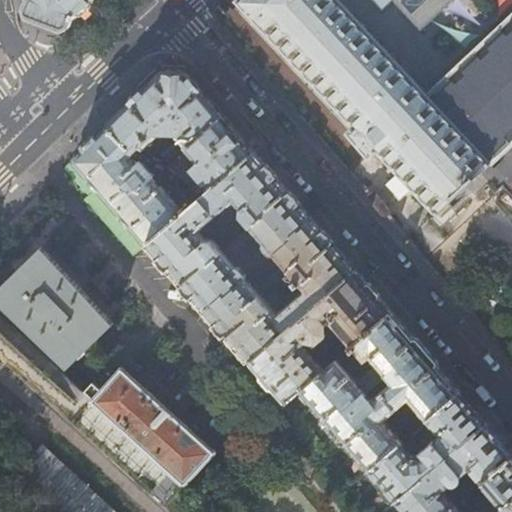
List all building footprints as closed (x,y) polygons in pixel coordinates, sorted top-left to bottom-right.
[(26,0),(28,11),(65,25),(88,3),(91,0),(26,0)] [(511,17),(428,95),(341,0),(240,0),(356,125),(350,131),(369,154),(377,148),(436,211),(511,140),(511,17)] [(378,0),(379,1),(380,0),(394,0),(420,29),(453,0),(378,0)] [(156,73),(152,72),(139,86),(143,90),(152,82),(158,75),(156,73)] [(208,128),(222,115),(195,84),(186,74),(161,73),(158,75),(152,82),(143,90),(108,125),(136,149),(144,142),(146,144),(161,130),(178,130),(191,145),(208,129),(208,128)] [(235,130),(222,115),(208,128),(208,129),(191,145),(189,147),(195,154),(189,159),(213,187),(253,152),(235,130)] [(163,183),(161,185),(152,175),(153,170),(145,160),(141,160),(139,162),(133,155),(133,153),(136,149),(108,125),(96,137),(74,158),(74,160),(100,189),(146,243),(148,241),(185,210),(163,183)] [(185,150),(181,144),(167,155),(172,161),(185,150)] [(185,210),(148,241),(206,311),(248,361),(355,270),(322,231),(272,173),(253,152),(213,187),(185,210)] [(139,249),(146,243),(100,189),(93,196),(139,249)] [(0,303),(66,368),(112,324),(41,246),(31,256),(0,286),(0,303)] [(370,287),(355,270),(248,361),(285,404),(301,390),(325,369),(304,343),(304,341),(308,338),(317,341),(327,332),(327,323),(332,319),(353,345),(391,312),(370,287)] [(418,344),(391,312),(353,345),(366,360),(371,355),(387,374),(367,393),(354,377),(358,373),(352,365),(347,368),(338,358),(325,369),(301,390),(370,471),(402,442),(384,420),(410,398),(428,419),(460,392),(418,344)] [(185,487),(216,453),(122,368),(111,380),(102,372),(82,392),(185,487)] [(413,456),(402,442),(370,471),(396,502),(487,423),(471,405),(460,392),(428,419),(441,434),(438,440),(436,439),(418,455),(413,456)] [(511,452),(499,438),(487,423),(396,502),(405,511),(447,511),(456,505),(444,489),(452,483),(455,483),(459,481),(461,475),(469,468),(482,483),(511,456),(511,452)] [(68,511),(115,511),(44,445),(36,453),(40,458),(26,473),(68,511)] [(461,511),(456,505),(447,511),(511,511),(511,456),(482,483),(499,505),(494,510),(491,507),(488,509),(485,507),(480,511),(461,511)] [(269,504),(286,490),(277,478),(259,492),(269,504)] [(476,489),(468,480),(457,490),(464,498),(476,489)] [(480,495),(476,489),(464,498),(469,504),(480,495)]
